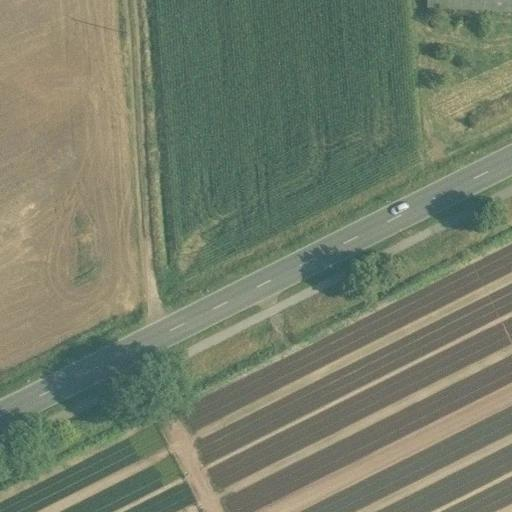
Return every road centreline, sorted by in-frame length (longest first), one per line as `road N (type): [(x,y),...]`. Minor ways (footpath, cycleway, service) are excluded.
road 1 (secondary): [(0,414),(511,159)]
road 2 (track): [(157,335),(128,0)]
